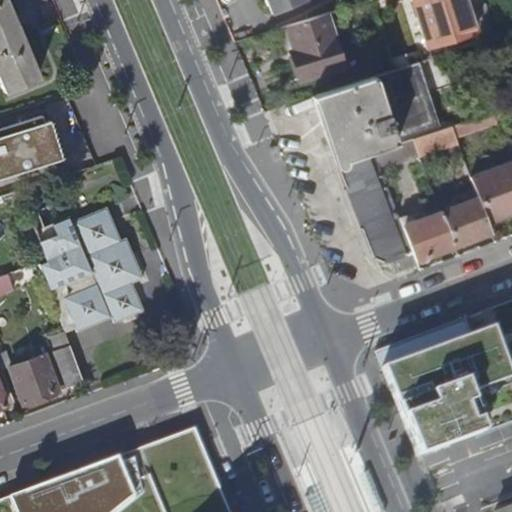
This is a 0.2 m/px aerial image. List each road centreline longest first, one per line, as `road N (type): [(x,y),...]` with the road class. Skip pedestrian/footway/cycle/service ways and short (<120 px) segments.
road 1 (primary): [(104,0),(175,168),(237,371)]
road 2 (primary): [(329,338),(272,218),(223,139),(163,0)]
road 3 (residential): [(0,460),(237,371)]
road 4 (residential): [(329,338),(511,268)]
road 5 (primary): [(401,511),(329,338)]
road 6 (primary): [(237,371),(300,511)]
road 7 (residential): [(237,371),(221,415),(260,511)]
